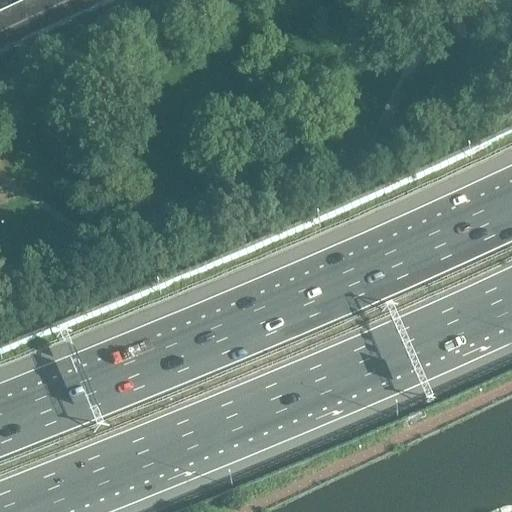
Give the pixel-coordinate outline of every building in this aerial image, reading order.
[(56,29),(43,0),(37,0),(20,8),(34,39),(56,29)] [(79,18),(70,0),(43,0),(56,29),(79,18)] [(101,8),(97,0),(70,0),(79,18),(101,8)] [(118,0),(97,0),(101,8),(118,0)] [(34,39),(20,8),(0,17),(0,25),(11,50),(34,39)] [(0,55),(11,50),(0,25),(0,55)]
